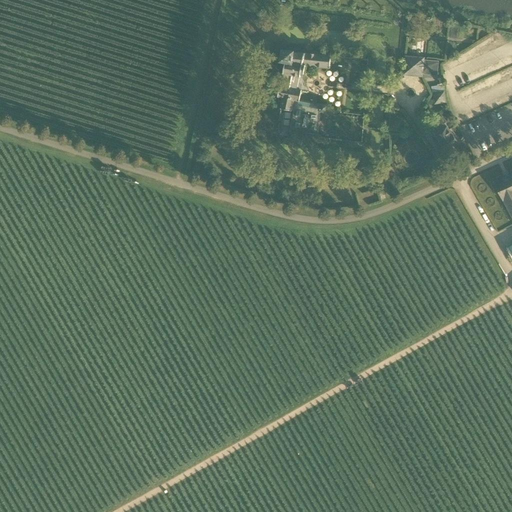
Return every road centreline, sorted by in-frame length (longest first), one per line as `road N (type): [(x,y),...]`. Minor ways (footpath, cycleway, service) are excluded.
road 1 (unclassified): [(0,127),(320,221),(380,213),(511,153)]
road 2 (track): [(121,511),(511,292)]
